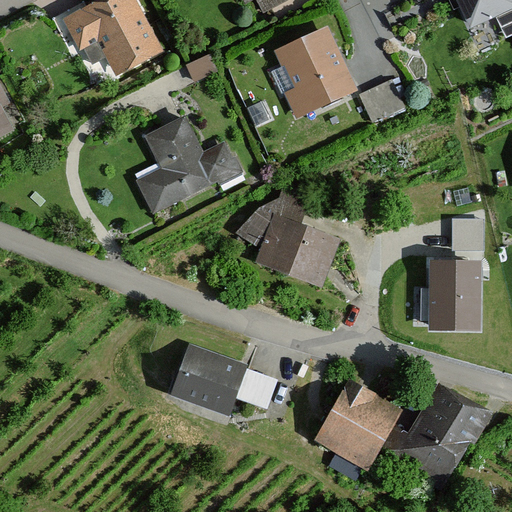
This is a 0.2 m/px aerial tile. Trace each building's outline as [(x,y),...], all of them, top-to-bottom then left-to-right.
[(159,50),(132,0),(103,0),(66,20),(80,47),(98,37),(117,72),(159,50)] [(241,0),(243,3),(249,0),(257,0),(263,12),(285,0),(241,0)] [(511,0),(459,0),(472,26),(511,6),(511,0)] [(478,45),(504,35),(498,18),(471,28),(478,45)] [(325,27),(275,51),(292,84),(284,87),(298,116),(355,89),(325,27)] [(391,80),(361,95),(374,122),(404,107),(391,80)] [(0,134),(12,128),(0,105),(0,134)] [(184,119),(149,137),(165,169),(140,181),(155,210),(217,178),(219,183),(239,174),(224,144),(202,155),(184,119)] [(320,283),(337,241),(298,225),(309,194),(286,187),(281,200),(240,232),(264,248),(259,261),(320,283)] [(483,220),(450,219),(450,249),(482,250),(483,220)] [(482,261),(430,261),(429,328),(481,329),(482,261)] [(277,380),(190,348),(173,393),(226,412),(233,395),(266,407),(277,380)] [(377,448),(440,485),(468,436),(473,439),(487,415),(439,387),(410,437),(390,425),(398,411),(351,384),(318,440),(366,468),(377,448)]
